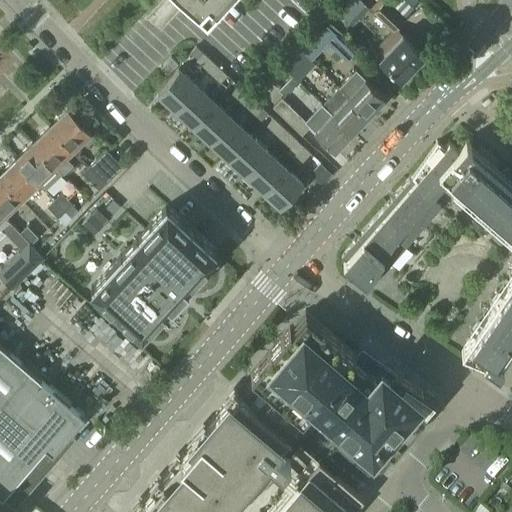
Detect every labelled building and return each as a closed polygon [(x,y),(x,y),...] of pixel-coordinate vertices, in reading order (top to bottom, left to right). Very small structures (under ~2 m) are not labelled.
[(186,0),(206,18),(214,9),(222,0),(186,0)] [(392,29),(403,18),(412,7),(404,0),(384,0),(373,12),(392,29)] [(402,79),(424,54),(402,33),(379,58),(402,79)] [(346,61),(354,52),(335,34),(327,42),(346,61)] [(322,73),(301,52),(291,63),(313,83),(322,73)] [(208,72),(215,64),(203,53),(196,60),(208,72)] [(167,74),(177,63),(170,56),(160,67),(167,74)] [(220,82),(227,75),(215,64),(208,72),(220,82)] [(175,107),(196,84),(178,68),(157,91),(175,107)] [(355,69),(338,86),(348,95),(367,114),(383,96),(355,69)] [(192,124),(214,101),(196,84),(175,107),(192,124)] [(321,105),(323,107),(330,114),(350,132),(367,114),(348,95),(338,86),(331,93),(321,105)] [(243,104),(250,97),(239,87),(232,94),(243,104)] [(254,115),(261,107),(250,97),(243,104),(254,115)] [(307,123),(281,98),(273,107),(301,134),(309,125),(314,130),(314,131),(333,150),(350,132),(330,114),(323,107),(307,123)] [(214,101),(192,124),(210,140),(231,117),(214,101)] [(67,109),(50,125),(70,147),(75,152),(84,143),(86,146),(95,137),(88,130),(67,109)] [(228,157),(249,133),(231,117),(210,140),(228,157)] [(279,137),(285,130),(273,118),(267,126),(279,137)] [(50,125),(32,142),(53,164),(63,154),(68,159),(75,152),(70,147),(50,125)] [(290,147),(296,140),(285,130),(279,137),(290,147)] [(246,173),(267,150),(249,133),(228,157),(246,173)] [(511,187),(467,148),(470,144),(465,139),(457,149),(448,141),(444,146),(436,141),(411,177),(412,177),(409,180),(341,256),(345,260),(342,263),(361,279),(366,283),(368,280),(372,284),(440,207),(430,199),(447,179),(511,235),(511,276),(461,351),(482,360),(498,371),(503,365),(498,361),(511,341),(511,187)] [(32,142),(15,159),(36,181),(44,189),(61,172),(53,164),(32,142)] [(299,164),(310,153),(300,144),(290,155),(299,164)] [(106,149),(88,166),(99,177),(105,183),(122,166),(116,160),(106,149)] [(263,189),(285,166),(267,150),(246,173),(263,189)] [(15,159),(0,173),(0,178),(19,197),(36,181),(15,159)] [(319,162),(309,172),(320,183),(330,173),(319,162)] [(88,166),(81,173),(98,190),(105,183),(99,177),(88,166)] [(281,206),(302,183),(285,166),(263,189),(281,206)] [(0,178),(0,212),(2,214),(19,197),(0,178)] [(65,210),(72,203),(60,192),(54,199),(65,210)] [(58,218),(65,210),(54,199),(46,206),(58,218)] [(165,205),(90,287),(140,333),(169,301),(170,302),(187,284),(186,283),(215,252),(165,205)] [(0,212),(0,228),(1,228),(12,239),(19,232),(2,214),(0,212)] [(90,213),(81,222),(94,234),(103,224),(90,213)] [(27,226),(19,232),(31,244),(38,237),(27,226)] [(22,249),(0,269),(0,272),(4,277),(12,285),(42,256),(31,244),(19,232),(12,239),(22,249)] [(288,431),(299,441),(318,458),(325,463),(331,455),(337,448),(367,474),(390,447),(391,448),(423,412),(422,411),(434,396),(375,357),(366,368),(353,357),(355,354),(304,310),(290,327),(289,326),(249,373),(250,374),(238,388),(288,431)] [(53,452),(70,432),(84,415),(0,342),(0,493),(2,496),(46,446),(53,452)] [(299,441),(288,431),(238,388),(237,389),(237,388),(235,390),(240,394),(233,402),(229,398),(206,424),(211,428),(204,436),(199,432),(197,434),(202,438),(196,446),(191,442),(179,456),(183,460),(177,468),(172,464),(160,478),(165,482),(158,490),(154,486),(141,500),(146,504),(140,511),(135,508),(130,511),(214,511),(265,454),(281,467),(289,457),(287,455),(299,441)] [(348,511),(362,495),(325,463),(318,458),(272,511),(348,511)]
